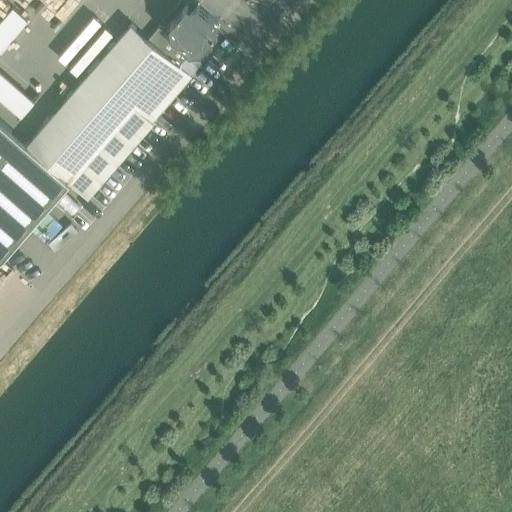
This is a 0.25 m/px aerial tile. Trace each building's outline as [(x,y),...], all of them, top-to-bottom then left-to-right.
[(0,18),(0,91),(25,111),(38,95),(0,65),(0,52),(29,15),(13,2),(0,18)] [(160,24),(148,37),(179,63),(189,51),(190,51),(191,51),(200,50),(201,51),(218,31),(217,30),(217,21),(217,20),(198,3),(197,3),(187,4),(186,3),(169,23),(161,25),(160,24)] [(88,196),(192,75),(179,63),(148,37),(132,23),(27,143),(70,180),(88,196)] [(87,72),(119,32),(109,24),(77,64),(87,72)] [(70,180),(27,143),(0,119),(0,256),(2,258),(70,180)]
